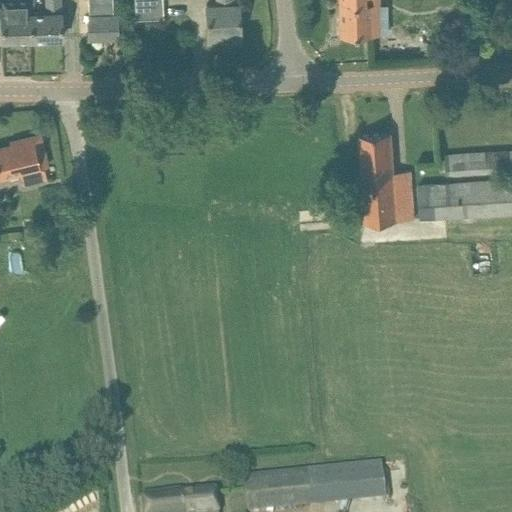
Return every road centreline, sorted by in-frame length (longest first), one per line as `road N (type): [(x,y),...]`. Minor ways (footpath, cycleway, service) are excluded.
road 1 (unclassified): [(73,92),(125,495)]
road 2 (unclassified): [(292,84),(511,72)]
road 3 (unclassified): [(292,84),(73,92)]
